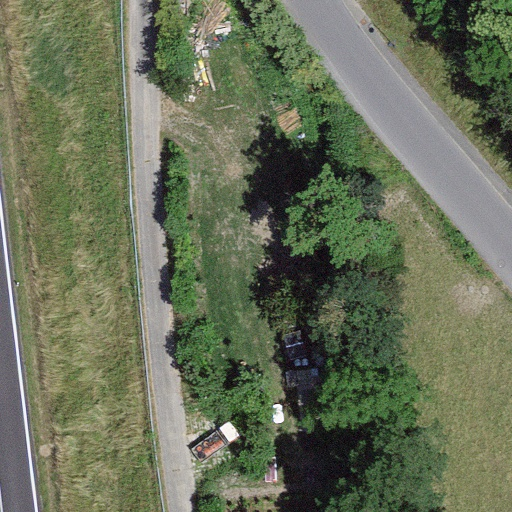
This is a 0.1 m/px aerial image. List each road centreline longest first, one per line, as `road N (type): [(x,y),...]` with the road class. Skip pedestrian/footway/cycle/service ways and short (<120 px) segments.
road 1 (track): [(145,0),(165,359),(185,511)]
road 2 (residential): [(315,0),(511,249)]
